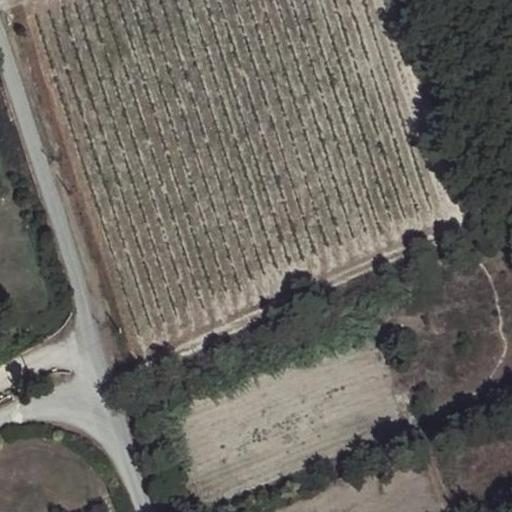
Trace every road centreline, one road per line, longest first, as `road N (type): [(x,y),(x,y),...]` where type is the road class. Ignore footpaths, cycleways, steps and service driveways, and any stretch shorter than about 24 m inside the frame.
road 1 (unclassified): [(0,31),(150,511)]
road 2 (track): [(449,511),(382,348)]
